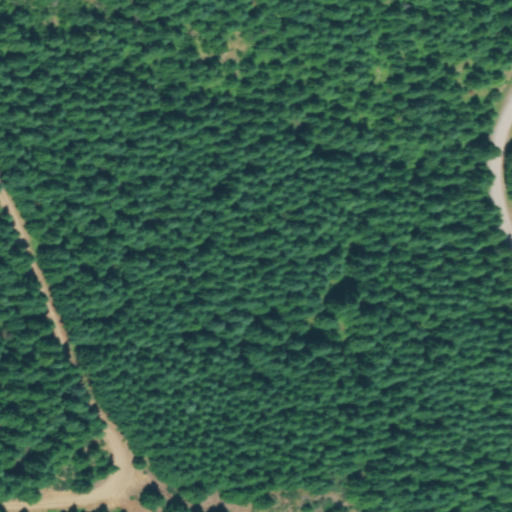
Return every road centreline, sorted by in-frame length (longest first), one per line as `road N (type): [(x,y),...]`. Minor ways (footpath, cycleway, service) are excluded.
road 1 (track): [(0,173),(111,422),(123,478),(114,496),(89,502),(0,503)]
road 2 (residential): [(511,246),(493,193),(511,112)]
